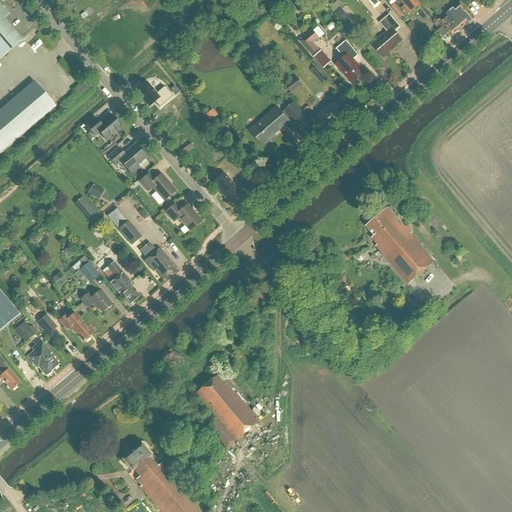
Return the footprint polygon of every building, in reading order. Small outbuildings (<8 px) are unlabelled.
[(338,0),(337,0),(329,8),(333,13),(343,4),(338,0)] [(366,0),(374,9),(380,4),(376,0),(366,0)] [(398,0),(404,6),(411,13),(422,3),(418,0),(398,0)] [(454,18),(462,29),(466,25),(467,26),(474,19),(465,8),(461,4),(450,13),(451,15),(452,14),(455,17),(454,18)] [(0,59),(21,41),(3,20),(8,15),(1,7),(0,8),(0,59)] [(449,33),(452,37),(462,29),(454,18),(455,17),(452,14),(451,15),(450,13),(446,9),(442,13),(445,17),(440,21),(444,27),(440,30),(445,36),(449,33)] [(371,46),(382,59),(390,52),(389,51),(402,41),(394,32),(399,27),(388,15),(378,23),(386,32),(371,46)] [(136,31),(131,25),(127,27),(133,34),(136,31)] [(312,44),(317,39),(310,31),(296,44),(309,58),(317,50),(312,44)] [(344,41),(335,50),(342,59),(334,66),(351,86),(364,74),(352,60),(357,56),(344,41)] [(313,59),(323,70),(329,65),(320,54),(313,59)] [(285,86),(291,94),(301,86),(296,78),(285,86)] [(0,110),(0,151),(53,106),(33,83),(0,110)] [(146,83),(135,92),(148,108),(154,102),(159,108),(172,97),(164,87),(156,94),(146,83)] [(79,97),(88,89),(84,84),(75,91),(79,97)] [(180,93),(175,86),(170,90),(175,96),(180,93)] [(337,111),(331,103),(315,117),(323,127),(329,122),(338,133),(348,125),(337,111)] [(312,129),(293,105),(281,115),(276,110),(249,132),(262,147),(273,138),(272,137),(291,120),(298,128),(296,129),(303,137),(312,129)] [(158,119),(173,137),(186,126),(171,109),(158,119)] [(204,116),(210,122),(217,115),(212,109),(204,116)] [(93,119),(84,127),(91,135),(96,131),(104,141),(120,128),(110,116),(99,125),(93,119)] [(190,143),(195,149),(188,154),(201,170),(212,161),(202,149),(210,142),(203,133),(190,143)] [(183,153),(192,146),(189,143),(180,149),(183,153)] [(145,159),(134,145),(122,155),(117,149),(106,159),(111,165),(116,160),(129,176),(137,169),(135,167),(145,159)] [(228,167),(223,160),(218,164),(224,171),(228,167)] [(223,174),(212,183),(227,201),(238,192),(223,174)] [(146,193),(150,189),(162,203),(174,193),(160,175),(152,182),(147,175),(137,183),(146,193)] [(92,184),(87,193),(98,200),(103,190),(92,184)] [(82,197),(75,202),(91,222),(98,217),(82,197)] [(176,220),(188,233),(200,223),(185,206),(178,212),(173,206),(163,214),(172,224),(176,220)] [(376,246),(408,285),(434,263),(389,209),(366,227),(374,236),(372,238),(377,245),(376,246)] [(116,210),(106,218),(130,248),(140,239),(116,210)] [(151,274),(153,272),(161,281),(173,271),(167,264),(168,263),(158,250),(155,253),(148,244),(138,253),(145,261),(142,263),(151,274)] [(120,292),(130,305),(140,297),(129,285),(131,283),(122,273),(113,262),(102,271),(109,279),(113,276),(116,279),(110,283),(118,294),(120,292)] [(74,275),(78,280),(83,277),(89,284),(98,277),(87,264),(74,275)] [(67,281),(59,271),(50,279),(57,288),(67,281)] [(88,309),(94,304),(101,313),(111,305),(100,291),(98,289),(93,293),(95,295),(90,299),(89,297),(82,303),(88,309)] [(0,292),(0,330),(19,315),(0,292)] [(75,333),(83,342),(85,341),(85,342),(89,338),(88,337),(92,334),(79,319),(78,320),(73,314),(61,324),(67,330),(70,328),(74,333),(75,333)] [(36,324),(47,337),(58,327),(46,315),(36,324)] [(36,346),(33,348),(52,371),(58,365),(50,355),(51,354),(39,339),(34,344),(36,346)] [(33,352),(27,358),(36,369),(38,368),(45,376),(46,376),(48,375),(49,374),(50,372),(52,371),(33,348),(31,350),(33,352)] [(0,381),(2,380),(11,390),(20,384),(3,364),(4,362),(0,357),(0,371),(2,375),(1,376),(0,375),(0,381)] [(206,425),(226,449),(258,422),(233,392),(232,393),(226,385),(224,386),(216,376),(194,394),(215,419),(206,425)] [(131,448),(128,451),(128,452),(129,454),(121,460),(131,472),(133,470),(139,477),(136,480),(141,486),(140,487),(160,511),(205,511),(190,494),(189,495),(162,462),(157,467),(148,457),(150,455),(140,444),(134,449),(132,449),(131,448)]
